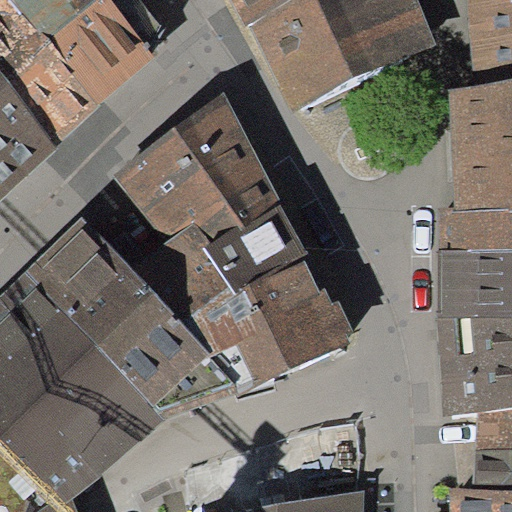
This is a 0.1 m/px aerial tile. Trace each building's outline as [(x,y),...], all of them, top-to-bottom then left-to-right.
[(14,0),(0,0),(0,72),(60,142),(100,104),(47,40),(14,0)] [(14,0),(47,40),(96,0),(14,0)] [(96,0),(47,40),(100,104),(156,55),(112,0),(96,0)] [(233,0),(245,26),(250,24),(301,0),(233,0)] [(419,0),(301,0),(250,24),(291,112),(438,44),(419,0)] [(511,0),(467,0),(473,85),(511,79),(511,0)] [(0,72),(0,200),(62,144),(60,142),(0,72)] [(511,209),(511,79),(473,85),(447,85),(456,209),(511,209)] [(224,92),(114,174),(164,239),(183,224),(202,249),(204,247),(281,202),(224,92)] [(281,202),(204,247),(230,284),(234,292),(304,256),(309,254),(281,202)] [(440,209),(439,248),(511,249),(511,209),(456,209),(440,209)] [(107,243),(83,217),(25,271),(157,410),(235,383),(212,356),(181,321),(130,265),(146,252),(125,227),(107,243)] [(183,224),(164,239),(146,252),(130,265),(181,321),(230,284),(204,247),(202,249),(183,224)] [(511,249),(439,248),(438,313),(511,316),(511,249)] [(319,290),(304,256),(234,292),(230,284),(181,321),(212,356),(238,343),(256,387),(350,344),(349,336),(355,332),(339,300),(334,303),(325,287),(319,290)] [(0,295),(0,511),(33,511),(50,502),(59,511),(73,499),(167,419),(157,410),(25,271),(0,295)] [(511,316),(438,313),(444,416),(477,412),(511,407),(511,316)] [(511,407),(477,412),(476,449),(511,448),(511,407)] [(511,448),(476,449),(474,489),(511,490),(511,448)] [(511,511),(511,490),(474,489),(452,489),(452,511),(511,511)] [(364,511),(365,490),(234,511),(364,511)] [(59,511),(50,502),(33,511),(78,511),(73,499),(59,511)]
